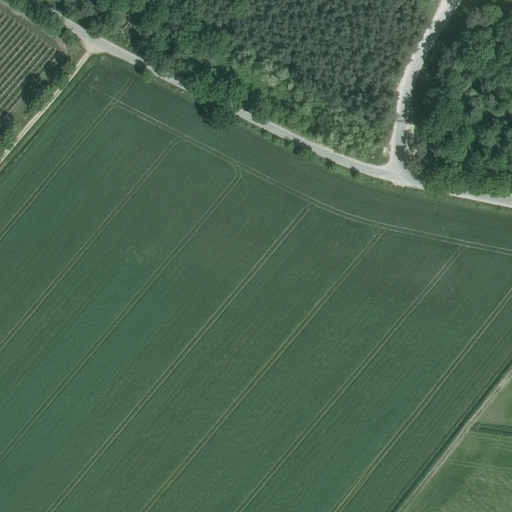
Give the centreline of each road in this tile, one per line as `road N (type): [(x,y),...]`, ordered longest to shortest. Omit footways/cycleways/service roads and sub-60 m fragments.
road 1 (unclassified): [(511,201),(361,168),(32,0)]
road 2 (track): [(511,368),(398,511)]
